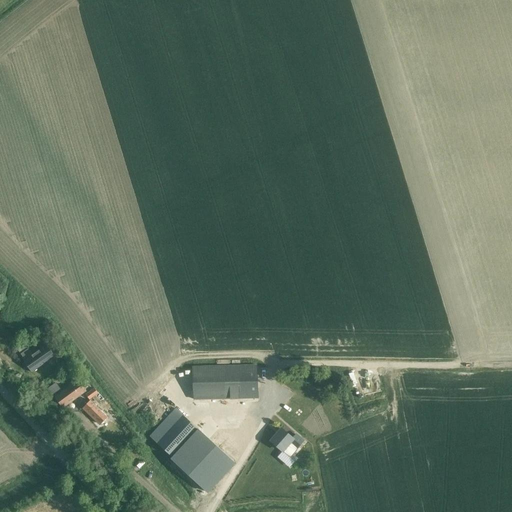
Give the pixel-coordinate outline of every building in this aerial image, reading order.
[(28,349),(21,354),(23,358),(25,360),(24,361),(27,367),(32,373),(34,371),(40,367),(47,362),(46,361),(45,360),(47,359),(52,355),(54,357),(55,356),(51,351),(47,345),(32,355),(28,349)] [(66,358),(58,364),(62,369),(69,363),(66,358)] [(192,367),(194,400),(258,398),(257,365),(192,367)] [(61,409),(84,393),(77,383),(55,399),(61,409)] [(101,426),(107,419),(90,403),(84,410),(101,426)] [(198,429),(176,409),(150,437),(172,457),(198,429)] [(199,429),(198,429),(172,457),(170,459),(190,477),(206,492),(218,479),(234,462),(225,454),(209,439),(202,432),(199,429)] [(275,437),(271,441),(275,444),(278,447),(282,451),(283,451),(290,458),(293,455),(299,448),(298,447),(301,444),(303,441),(300,438),(296,435),(294,437),(293,439),(286,433),(282,429),(279,432),(279,433),(278,435),(277,434),(275,437)]
